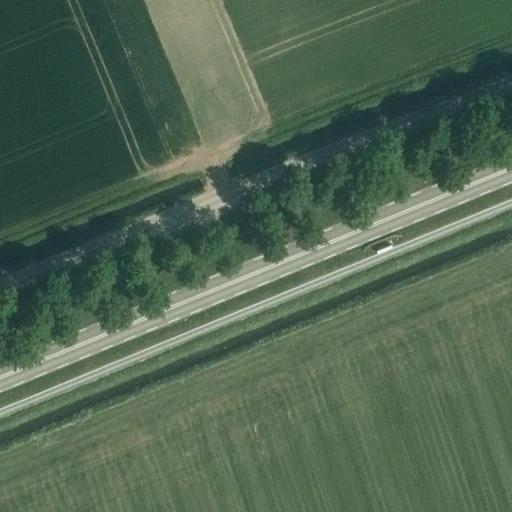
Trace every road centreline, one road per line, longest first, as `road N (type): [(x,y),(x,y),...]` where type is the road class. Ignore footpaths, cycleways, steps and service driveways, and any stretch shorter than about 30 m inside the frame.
road 1 (primary): [(0,374),(511,169)]
road 2 (unclassified): [(0,282),(511,79)]
